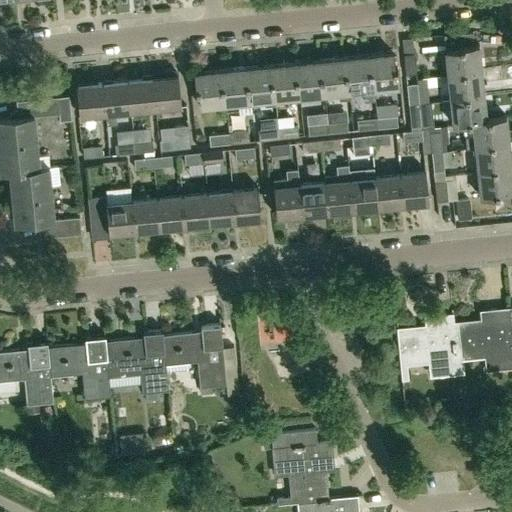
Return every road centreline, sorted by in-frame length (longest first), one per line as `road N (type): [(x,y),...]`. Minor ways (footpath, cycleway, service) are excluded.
road 1 (residential): [(508,0),(0,51)]
road 2 (residential): [(495,497),(429,506),(393,488),(321,339),(316,266)]
road 3 (residential): [(316,266),(21,296),(0,291)]
road 4 (residential): [(511,246),(316,266)]
